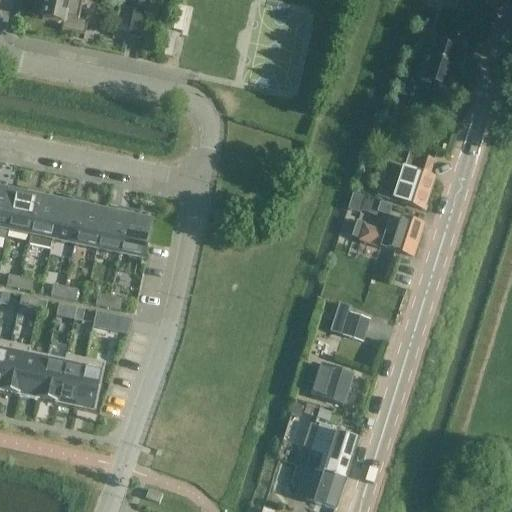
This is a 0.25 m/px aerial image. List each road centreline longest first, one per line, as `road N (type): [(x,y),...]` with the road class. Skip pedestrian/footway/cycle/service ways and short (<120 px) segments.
road 1 (unclassified): [(356,511),(511,15)]
road 2 (tertiary): [(202,184),(171,328),(106,511)]
road 3 (tertiary): [(0,60),(198,103),(212,124),(202,184)]
road 4 (residential): [(202,184),(0,141)]
